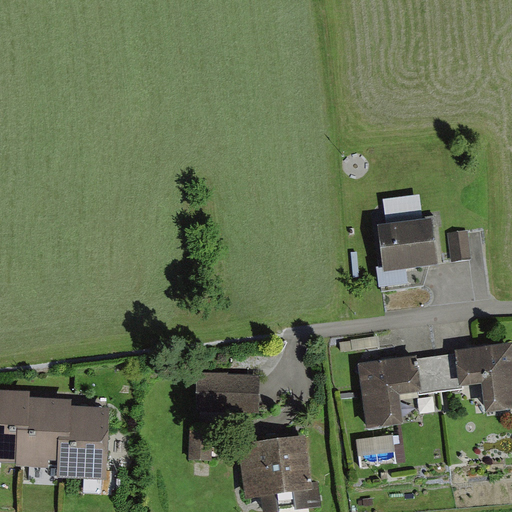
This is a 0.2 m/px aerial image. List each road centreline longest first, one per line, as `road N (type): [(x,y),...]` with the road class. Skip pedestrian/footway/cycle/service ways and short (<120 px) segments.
road 1 (residential): [(511,307),(327,328)]
road 2 (track): [(349,511),(327,328)]
